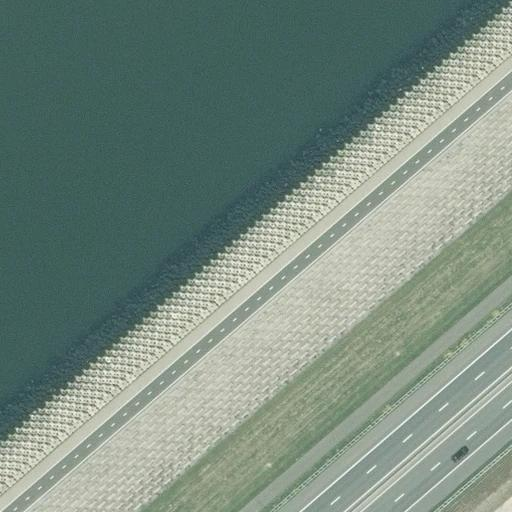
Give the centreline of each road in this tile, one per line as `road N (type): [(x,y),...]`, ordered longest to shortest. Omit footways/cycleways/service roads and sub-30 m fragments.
road 1 (motorway): [(511,345),(321,511)]
road 2 (motorway): [(386,511),(511,404)]
